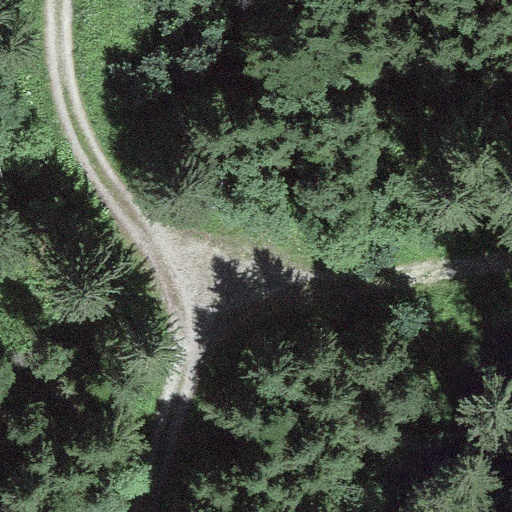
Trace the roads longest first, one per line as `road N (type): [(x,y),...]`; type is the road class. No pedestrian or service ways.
road 1 (track): [(215,296),(111,183),(90,141),(69,52),(71,0)]
road 2 (track): [(215,296),(511,262)]
road 3 (track): [(151,511),(215,296)]
